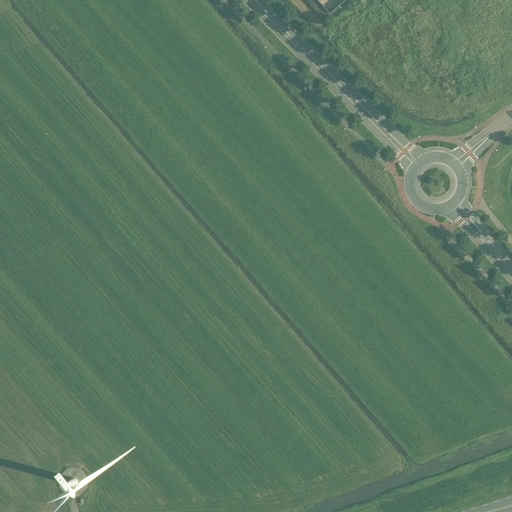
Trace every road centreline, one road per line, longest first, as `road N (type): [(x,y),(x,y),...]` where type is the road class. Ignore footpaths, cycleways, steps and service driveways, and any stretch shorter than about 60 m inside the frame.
road 1 (tertiary): [(246,0),(412,172)]
road 2 (tertiary): [(424,160),(261,0)]
